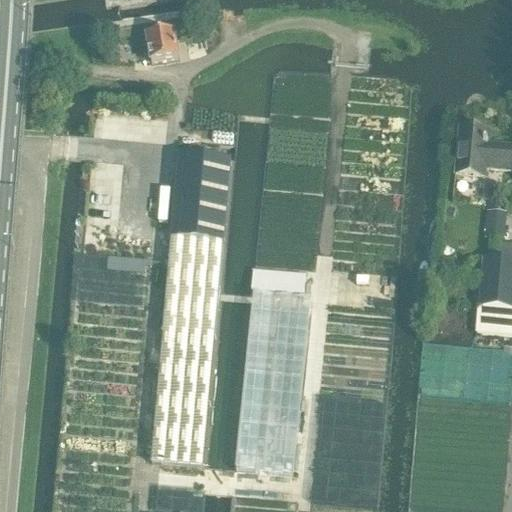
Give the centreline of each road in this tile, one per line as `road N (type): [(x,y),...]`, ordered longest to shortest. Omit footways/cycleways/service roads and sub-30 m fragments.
road 1 (primary): [(8,511),(35,151),(0,143)]
road 2 (track): [(320,387),(350,38)]
road 3 (primary): [(0,182),(12,0)]
